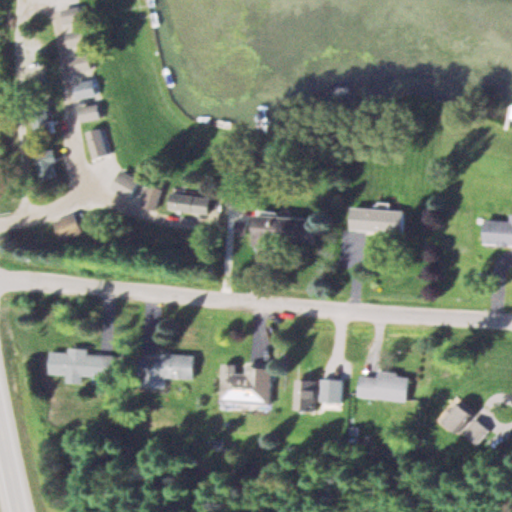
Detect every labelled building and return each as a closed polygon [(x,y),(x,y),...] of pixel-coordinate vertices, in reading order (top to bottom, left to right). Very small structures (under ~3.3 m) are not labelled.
[(87,38),(84,5),(66,7),(69,40),(87,38)] [(98,80),(78,80),(78,95),(98,95),(98,80)] [(84,121),(107,116),(104,101),(81,105),(84,121)] [(35,107),(37,136),(53,135),(52,106),(35,107)] [(115,152),(107,125),(89,131),(98,157),(115,152)] [(61,174),(52,148),(36,153),(45,180),(61,174)] [(115,189),(136,199),(146,177),(125,167),(115,189)] [(167,188),(153,182),(144,204),(159,209),(167,188)] [(173,208),(213,212),(215,193),(175,189),(173,208)] [(408,208),(355,206),(354,231),(408,233),(408,208)] [(259,211),(258,237),(322,241),(323,215),(259,211)] [(85,233),(79,212),(57,219),(63,239),(85,233)] [(511,244),(511,219),(492,218),(490,243),(511,244)] [(85,383),(86,373),(109,375),(111,352),(54,348),(52,373),(69,374),(69,382),(85,383)] [(148,357),(147,375),(199,378),(201,354),(161,351),(161,358),(148,357)] [(226,362),(224,402),(271,405),(273,364),(246,363),(226,362)] [(412,401),(415,373),(382,370),(382,376),(363,374),(361,396),(412,401)] [(298,378),(298,409),(321,409),(321,378),(298,378)] [(479,411),(466,400),(450,420),(463,431),(479,411)] [(481,444),(495,428),(480,416),(467,431),(481,444)]
